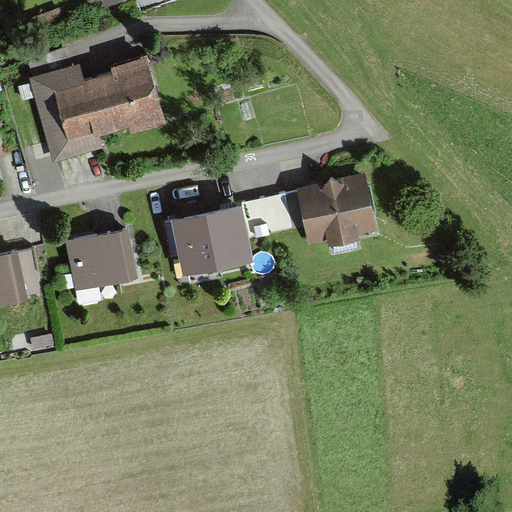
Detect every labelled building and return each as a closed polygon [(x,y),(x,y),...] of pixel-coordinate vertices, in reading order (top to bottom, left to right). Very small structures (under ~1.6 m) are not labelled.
[(93,0),(100,14),(132,0),(93,0)] [(80,68),(32,84),(58,164),(102,150),(97,135),(157,115),(139,61),(84,79),(80,68)] [(366,178),(299,193),(310,241),(377,227),(366,178)] [(230,210),(171,226),(185,277),(244,261),(230,210)] [(131,231),(79,242),(89,289),(140,278),(131,231)] [(18,255),(0,258),(0,310),(28,305),(18,255)]
